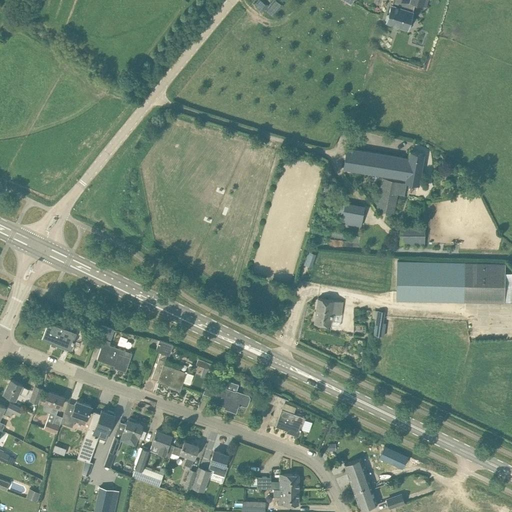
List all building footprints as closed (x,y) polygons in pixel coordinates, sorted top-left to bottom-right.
[(393,0),(392,5),(391,4),(388,14),(387,15),(386,18),(387,20),(386,21),(399,25),(398,26),(407,29),(415,4),(423,6),(424,0),(393,0)] [(402,177),(401,181),(406,182),(418,184),(424,154),(420,153),(410,151),(409,158),(347,148),(344,167),(402,177)] [(406,182),(401,181),(383,178),(377,209),(393,212),(397,193),(404,194),(406,182)] [(359,234),(363,208),(338,203),(336,214),(343,215),(340,231),(359,234)] [(425,244),(425,225),(400,225),(400,244),(425,244)] [(432,299),(504,301),(505,272),(505,263),(397,261),(396,298),(432,299)] [(343,301),(328,299),(318,297),(314,322),(331,325),(332,313),(341,314),(343,301)] [(376,319),(374,335),(379,335),(381,336),(384,311),(377,310),(377,311),(376,319)] [(48,322),(42,338),(71,349),(77,332),(48,322)] [(96,337),(104,340),(97,359),(126,369),(132,352),(109,344),(114,330),(101,325),(96,337)] [(155,350),(161,352),(152,378),(157,380),(157,381),(181,389),(183,382),(190,384),(193,374),(164,364),(167,354),(169,355),(173,344),(159,339),(155,350)] [(197,363),(205,366),(202,375),(210,377),(215,362),(200,357),(197,363)] [(238,384),(216,376),(210,391),(216,393),(213,402),(237,411),(238,406),(240,406),(240,404),(245,405),(247,405),(250,397),(248,395),(236,391),(238,384)] [(6,400),(22,408),(23,407),(13,403),(18,392),(25,396),(29,389),(22,385),(22,384),(11,378),(4,393),(8,395),(6,400)] [(38,402),(39,399),(41,394),(43,388),(35,385),(30,400),(38,402)] [(41,394),(39,399),(45,402),(44,406),(45,406),(43,410),(50,412),(44,428),(57,432),(60,425),(53,423),(59,407),(60,407),(64,396),(49,391),(47,396),(41,394)] [(22,408),(6,400),(10,402),(7,407),(0,403),(0,417),(2,413),(10,416),(13,412),(19,415),(19,414),(22,409),(22,408)] [(85,424),(88,415),(91,406),(77,400),(72,414),(65,412),(65,410),(60,422),(73,427),(75,420),(85,424)] [(268,423),(275,426),(299,434),(305,417),(282,409),(284,405),(277,403),(273,414),(271,414),(268,423)] [(106,438),(115,414),(113,414),(114,412),(108,410),(107,411),(102,409),(100,413),(94,411),(82,444),(94,448),(98,436),(106,438)] [(130,417),(129,419),(128,419),(121,437),(135,442),(137,435),(138,435),(142,424),(135,421),(136,419),(130,417)] [(170,456),(174,445),(169,443),(172,435),(157,429),(152,442),(159,445),(157,451),(170,456)] [(122,438),(115,435),(110,450),(116,453),(122,438)] [(174,445),(170,456),(172,452),(179,454),(179,453),(187,455),(184,464),(191,467),(199,444),(184,439),(182,447),(174,445)] [(401,467),(407,455),(395,449),(385,445),(379,457),(401,467)] [(140,447),(136,459),(135,459),(132,476),(159,486),(163,474),(144,467),(150,450),(140,447)] [(0,460),(5,463),(9,454),(0,449),(0,460)] [(225,465),(228,455),(214,450),(208,467),(214,469),(213,472),(225,475),(228,466),(225,465)] [(344,463),(354,491),(363,488),(364,491),(372,488),(361,457),(344,463)] [(85,460),(82,473),(88,475),(93,462),(89,461),(85,460)] [(199,466),(197,471),(191,487),(203,492),(211,471),(199,466)] [(191,489),(191,487),(197,471),(190,469),(184,486),(191,489)] [(279,488),(279,489),(298,489),(299,474),(279,473),(279,481),(270,481),(270,476),(258,476),(258,488),(279,488)] [(0,487),(7,490),(10,482),(0,478),(0,487)] [(28,496),(39,500),(42,491),(31,487),(28,496)] [(108,511),(113,490),(100,487),(94,511),(108,511)] [(377,503),(372,488),(364,491),(363,488),(354,491),(360,509),(377,503)] [(298,489),(279,489),(279,504),(298,504),(298,489)] [(404,502),(401,493),(387,498),(390,508),(404,502)] [(264,511),(265,502),(243,501),(243,511),(244,511),(264,511)]
